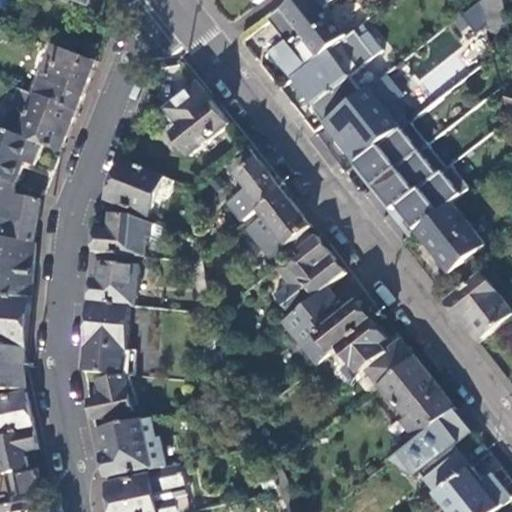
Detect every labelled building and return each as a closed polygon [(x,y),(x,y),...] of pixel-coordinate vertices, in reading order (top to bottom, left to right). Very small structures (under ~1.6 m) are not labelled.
[(275,55),(295,81),(329,54),(353,35),(346,26),(340,25),(338,23),(337,24),(326,10),(338,0),(299,0),(272,21),(290,44),(275,55)] [(501,0),(491,0),(482,2),(489,32),(510,37),(501,0)] [(98,62),(56,46),(38,95),(79,111),(98,62)] [(352,83),(329,54),(295,81),(318,109),(332,98),(346,88),(352,83)] [(402,82),(395,72),(375,88),(383,98),(402,82)] [(232,124),(200,84),(167,110),(177,122),(181,126),(173,132),(173,133),(191,156),(232,124)] [(18,87),(2,129),(34,140),(64,152),(79,111),(38,95),(18,87)] [(400,132),(377,103),(383,98),(375,88),(335,119),(327,126),(351,156),(358,165),(394,137),(400,132)] [(349,92),(346,88),(332,98),(335,102),(349,92)] [(328,111),(308,124),(316,134),(327,126),(335,119),(328,111)] [(429,128),(420,116),(400,132),(394,137),(403,148),(429,128)] [(181,126),(177,122),(170,127),(173,132),(181,126)] [(34,140),(2,129),(0,127),(0,176),(2,177),(19,184),(28,163),(36,167),(43,150),(32,146),(34,140)] [(286,192),(252,150),(227,169),(236,179),(239,176),(250,191),(233,204),(247,223),(258,215),(286,192)] [(355,168),(358,165),(351,156),(347,159),(355,168)] [(166,178),(124,161),(109,200),(151,217),(159,197),(164,198),(166,193),(161,190),(166,178)] [(418,233),(452,205),(418,162),(384,189),(418,233)] [(17,195),(19,184),(2,177),(0,188),(0,235),(36,243),(43,200),(17,195)] [(313,227),(286,192),(258,215),(261,219),(250,229),(248,231),(272,261),(313,227)] [(488,247),(454,204),(452,205),(418,233),(452,275),(488,247)] [(99,230),(97,254),(146,258),(148,238),(149,238),(155,225),(138,218),(114,215),(112,231),(99,230)] [(258,215),(247,223),(246,224),(250,229),(261,219),(258,215)] [(202,244),(200,232),(182,225),(179,235),(202,244)] [(36,243),(0,235),(0,293),(33,297),(38,243),(36,243)] [(349,273),(322,239),(280,271),(291,283),(275,296),(276,304),(282,305),(292,318),(328,290),(349,273)] [(212,315),(205,263),(194,262),(202,313),(212,315)] [(100,281),(95,280),(92,304),(132,307),(138,308),(141,266),(101,263),(100,281)] [(511,308),(485,275),(450,303),(465,322),(469,319),(486,341),(511,320),(511,308)] [(286,323),(321,366),(335,355),(342,349),(376,322),(362,304),(342,319),(335,309),(340,304),(328,290),(292,318),(286,323)] [(27,368),(33,297),(0,293),(0,389),(29,389),(27,368)] [(128,350),(132,307),(92,304),(86,373),(137,378),(139,351),(128,350)] [(482,344),(486,341),(469,319),(465,322),(482,344)] [(391,341),(376,322),(342,349),(347,356),(362,375),(368,370),(389,353),(384,346),(391,341)] [(222,326),(214,328),(217,348),(221,375),(233,366),(222,326)] [(418,360),(404,342),(389,353),(368,370),(382,388),(418,360)] [(226,385),(221,375),(217,348),(208,348),(207,383),(226,385)] [(347,356),(342,349),(335,355),(341,362),(347,356)] [(418,359),(418,360),(382,388),(396,406),(398,405),(410,420),(406,423),(407,425),(446,394),(418,359)] [(382,388),(368,370),(362,375),(357,379),(370,397),(382,388)] [(105,399),(92,402),(96,421),(130,415),(134,414),(127,377),(102,382),(105,399)] [(37,432),(29,394),(0,400),(0,435),(1,440),(37,432)] [(446,394),(407,425),(419,441),(458,410),(446,394)] [(393,461),(417,479),(421,476),(437,496),(474,467),(458,447),(475,433),(458,410),(419,441),(393,461)] [(103,431),(133,425),(130,415),(96,421),(98,432),(103,431)] [(278,454),(259,415),(247,425),(260,449),(266,462),(278,454)] [(104,458),(108,479),(154,470),(154,471),(167,469),(160,439),(157,440),(152,421),(133,425),(103,431),(108,457),(104,458)] [(260,449),(247,425),(239,428),(245,452),(260,449)] [(37,432),(1,440),(0,440),(0,443),(7,476),(32,470),(28,454),(41,451),(37,432)] [(302,511),(282,465),(272,473),(290,511),(302,511)] [(114,511),(178,511),(176,500),(187,497),(181,466),(167,469),(154,471),(134,475),(135,480),(109,486),(114,511)] [(503,511),(507,510),(474,467),(437,496),(450,511),(503,511)]
